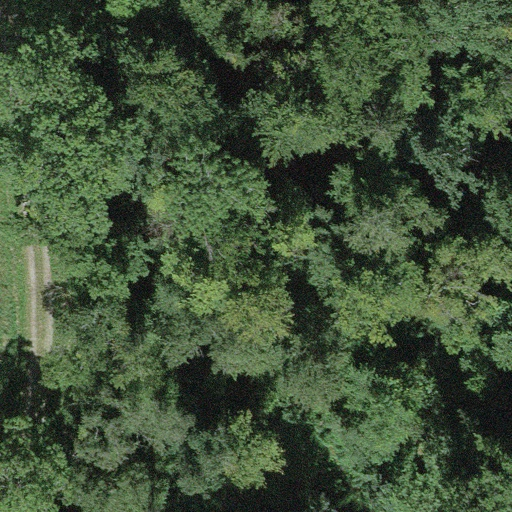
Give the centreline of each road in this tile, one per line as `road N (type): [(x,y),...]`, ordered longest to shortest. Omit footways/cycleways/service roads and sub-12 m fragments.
road 1 (track): [(8,511),(33,471),(38,221),(5,0)]
road 2 (track): [(511,164),(423,288),(337,511)]
